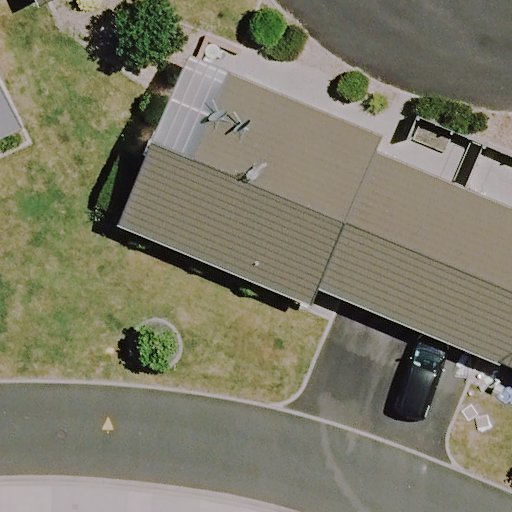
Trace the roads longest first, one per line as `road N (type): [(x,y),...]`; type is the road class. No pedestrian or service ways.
road 1 (residential): [(0,446),(55,443),(248,463),(402,511)]
road 2 (residential): [(356,0),(511,57)]
